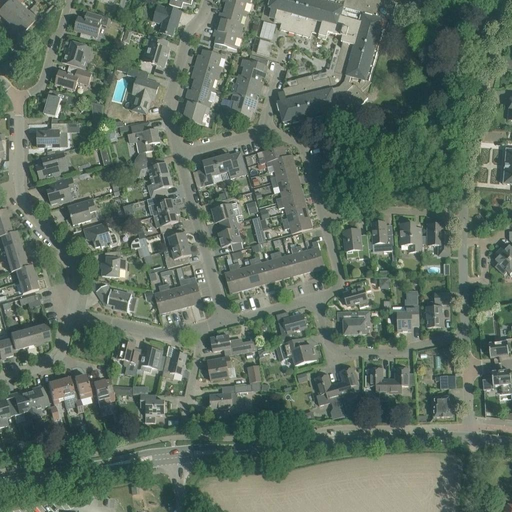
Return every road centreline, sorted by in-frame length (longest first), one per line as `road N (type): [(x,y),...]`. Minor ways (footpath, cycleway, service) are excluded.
road 1 (secondary): [(472,439),(229,452)]
road 2 (residential): [(70,314),(73,263),(18,187),(18,99)]
road 3 (residential): [(461,212),(503,23)]
road 4 (residential): [(468,335),(342,352),(326,339),(319,299)]
road 5 (residential): [(226,324),(180,157)]
road 6 (residential): [(180,157),(170,109),(189,34),(209,0)]
road 7 (residential): [(323,224),(388,210),(461,212)]
road 8 (residential): [(70,314),(168,336),(204,329)]
road 9 (residential): [(326,53),(288,43),(263,133)]
road 10 (residential): [(468,335),(461,212)]
road 11 (residential): [(323,224),(302,148),(263,133)]
